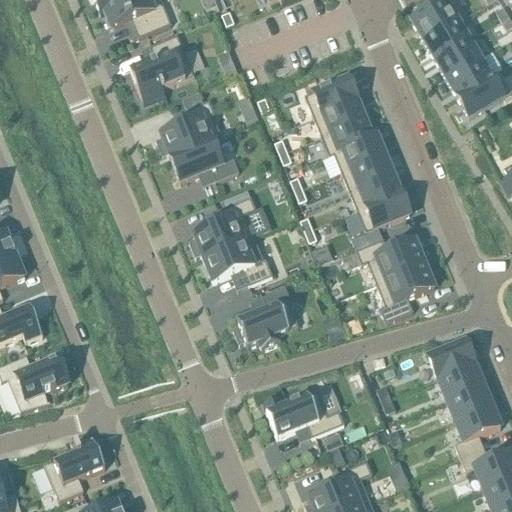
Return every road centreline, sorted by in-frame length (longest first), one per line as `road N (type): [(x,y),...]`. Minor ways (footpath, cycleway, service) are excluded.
road 1 (unclassified): [(197,391),(37,0)]
road 2 (residential): [(488,315),(197,391)]
road 3 (residential): [(476,285),(366,13)]
road 4 (residential): [(0,166),(104,417)]
road 5 (unclassified): [(248,511),(197,391)]
